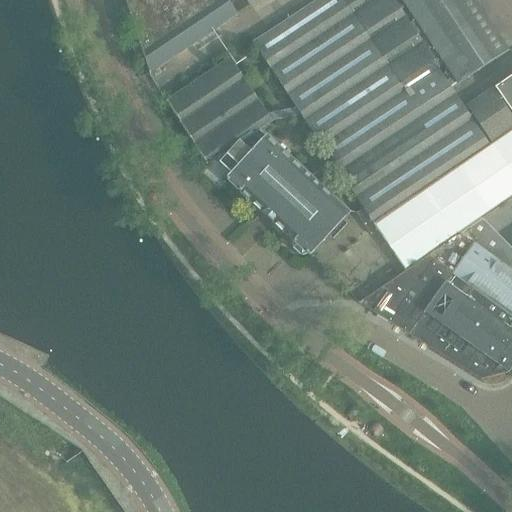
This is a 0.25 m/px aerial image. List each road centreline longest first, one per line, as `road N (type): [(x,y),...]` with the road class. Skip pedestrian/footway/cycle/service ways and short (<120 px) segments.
road 1 (unclassified): [(297,330),(233,276),(165,188),(93,0)]
road 2 (unclassified): [(511,502),(297,330)]
road 3 (unclassified): [(508,438),(458,394),(342,319),(297,330)]
road 4 (tertiary): [(160,511),(109,443),(0,366)]
